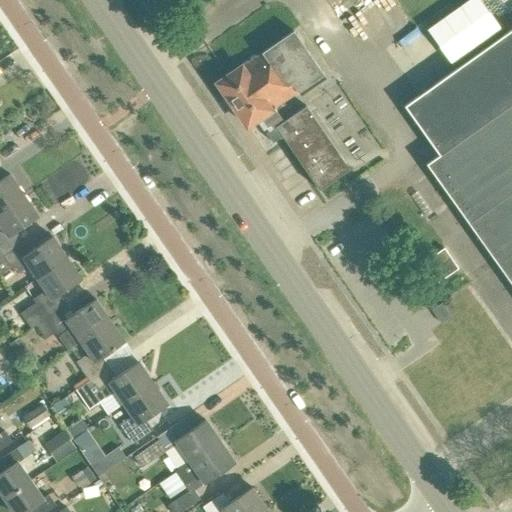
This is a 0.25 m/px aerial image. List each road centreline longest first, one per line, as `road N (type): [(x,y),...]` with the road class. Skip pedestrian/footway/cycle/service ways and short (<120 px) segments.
road 1 (residential): [(358,511),(5,0)]
road 2 (tertiary): [(439,494),(97,0)]
